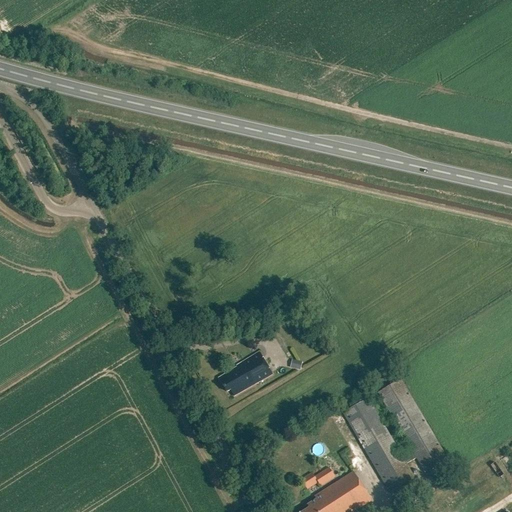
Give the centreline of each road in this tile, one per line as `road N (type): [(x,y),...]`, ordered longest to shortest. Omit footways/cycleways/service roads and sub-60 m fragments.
road 1 (track): [(511,148),(125,54),(62,30),(25,41),(0,33)]
road 2 (trunk): [(511,188),(0,69)]
road 3 (unclassified): [(257,511),(92,207)]
road 4 (unclassified): [(92,207),(45,121),(0,88)]
road 5 (unclassified): [(92,207),(56,210),(46,203),(0,118)]
